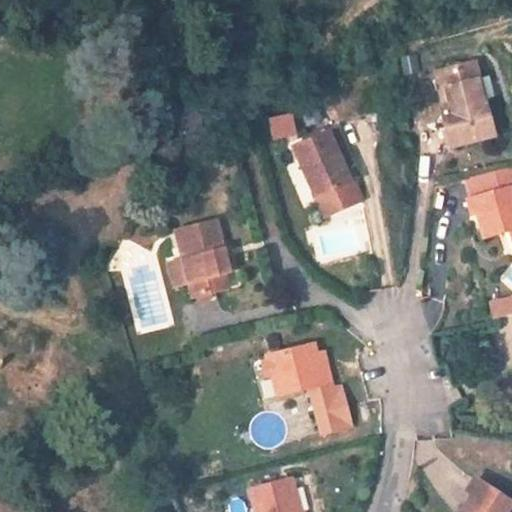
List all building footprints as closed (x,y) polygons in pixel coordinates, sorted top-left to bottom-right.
[(486,128),(466,55),(430,64),(439,99),(430,101),(440,139),(486,128)] [(439,99),(430,64),(421,67),(430,101),(439,99)] [(292,113),(267,115),(269,137),(294,135),(292,113)] [(300,170),(318,211),(357,195),(341,157),(333,138),(340,135),(334,120),(295,136),(308,167),(300,170)] [(333,138),(341,157),(347,154),(340,135),(333,138)] [(288,139),(300,170),(308,167),(295,136),(288,139)] [(485,229),(505,223),(511,221),(511,193),(509,195),(504,180),(511,177),(511,157),(461,171),(460,171),(471,208),(479,206),(485,229)] [(485,229),(479,206),(471,208),(478,231),(485,229)] [(175,248),(182,276),(185,289),(210,283),(206,269),(219,265),(230,262),(226,248),(220,248),(217,240),(209,212),(168,222),(175,248)] [(217,240),(220,248),(226,248),(224,238),(217,240)] [(166,281),(182,276),(175,248),(158,253),(166,281)] [(223,279),(219,265),(206,269),(210,283),(223,279)] [(327,376),(321,357),(314,360),(311,349),(307,336),(259,351),(266,375),(274,373),(279,390),(305,382),(327,376)] [(319,347),(311,349),(314,360),(321,357),(319,347)] [(274,373),(266,375),(272,392),(279,390),(274,373)] [(307,390),(329,384),(327,376),(305,382),(307,390)] [(318,428),(347,420),(336,381),(329,384),(307,390),(318,428)] [(297,511),(288,475),(246,486),(252,511),(297,511)] [(467,499),(458,511),(498,511),(506,501),(472,479),(462,495),(467,499)] [(458,511),(467,499),(462,495),(449,511),(458,511)]
